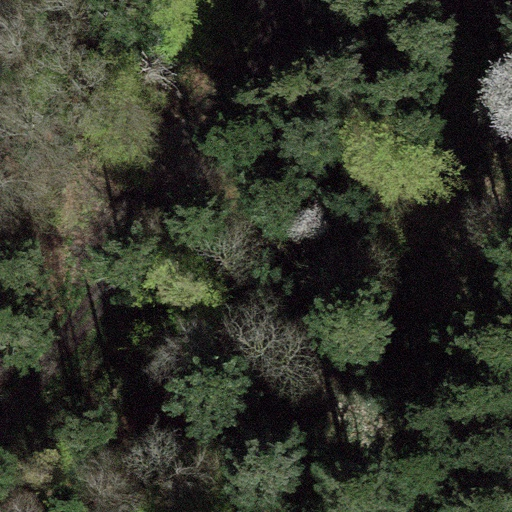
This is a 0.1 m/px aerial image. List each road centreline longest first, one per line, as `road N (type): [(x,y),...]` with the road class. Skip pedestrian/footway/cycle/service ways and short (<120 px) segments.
road 1 (track): [(0,421),(308,0)]
road 2 (track): [(329,0),(511,35)]
